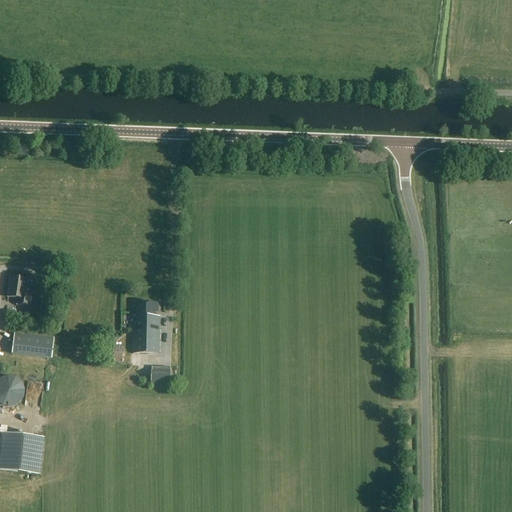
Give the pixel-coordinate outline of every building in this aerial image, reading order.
[(30,307),(32,295),(27,294),(28,280),(11,278),(8,298),(18,299),(17,305),(30,307)] [(156,308),(156,294),(135,294),(135,308),(132,308),(132,317),(132,353),(158,354),(158,308),(156,308)] [(63,323),(62,314),(52,315),(52,323),(63,323)] [(104,316),(104,332),(112,332),(112,316),(104,316)] [(52,324),(52,335),(61,335),(61,324),(52,324)] [(51,361),(54,339),(14,335),(11,357),(51,361)] [(122,363),(123,348),(103,347),(102,362),(122,363)] [(170,388),(170,368),(151,368),(151,388),(170,388)] [(21,400),(22,395),(21,390),(19,385),(14,382),(9,381),(4,381),(0,383),(0,405),(2,407),(8,408),(13,407),(18,405),(21,400)] [(0,470),(39,475),(43,439),(1,434),(0,444),(0,470)]
